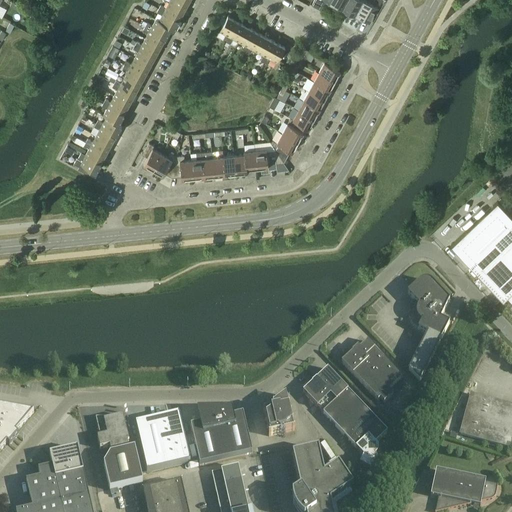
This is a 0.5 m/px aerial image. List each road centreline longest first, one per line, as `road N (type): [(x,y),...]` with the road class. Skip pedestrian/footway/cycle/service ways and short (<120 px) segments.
road 1 (unclassified): [(0,486),(73,399),(259,389),(416,250),(434,254),(511,335)]
road 2 (tertiary): [(109,237),(269,219),(307,207),(335,180),(395,72)]
road 3 (residential): [(109,237),(125,206),(295,186),(370,59)]
road 4 (residential): [(146,118),(208,0)]
